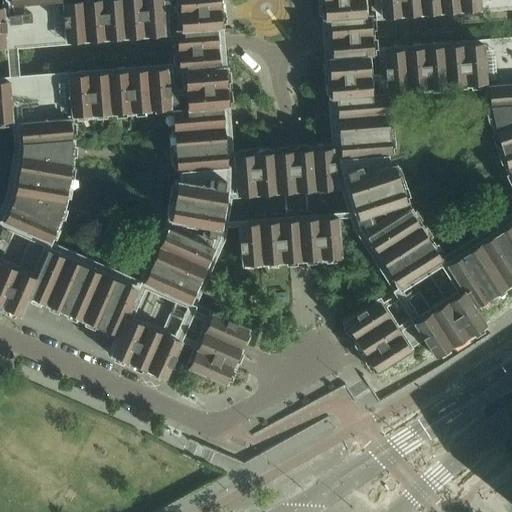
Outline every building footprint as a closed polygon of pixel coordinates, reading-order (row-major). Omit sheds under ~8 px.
[(4,7),(0,7),(0,43),(6,43),(15,43),(56,39),(52,0),(6,0),(7,3),(12,3),(14,27),(5,28),(4,7)] [(164,30),(161,0),(92,0),(61,2),(64,38),(164,30)] [(215,0),(169,0),(172,30),(177,30),(179,51),(180,67),(175,67),(178,107),(174,108),(178,168),(224,165),(229,165),(221,63),(216,64),(215,48),(213,27),(218,27),(215,0)] [(324,0),(326,18),(331,18),(332,39),(334,55),(329,55),(337,156),(387,152),(383,91),(378,91),(374,51),(369,52),(368,36),(366,15),(371,14),(370,0),(324,0)] [(479,0),(378,0),(379,13),(480,5),(479,0)] [(511,40),(491,42),(494,82),(489,83),(491,104),(495,125),(507,162),(511,172),(511,40)] [(383,51),(385,87),(485,79),(483,43),(383,51)] [(67,76),(70,111),(70,112),(170,104),(167,68),(67,76)] [(61,199),(61,198),(68,161),(69,138),(67,116),(62,117),(59,76),(9,80),(9,81),(0,81),(0,117),(12,117),(11,96),(19,96),(21,120),(17,120),(18,141),(18,153),(22,153),(16,190),(11,189),(8,201),(0,219),(46,240),(55,220),(61,199)] [(288,151),(275,153),(232,156),(235,192),(292,187),(335,184),(332,148),(288,151)] [(389,161),(362,170),(359,162),(352,165),(352,163),(350,163),(350,165),(346,167),(346,165),(344,165),(344,167),(346,175),(359,214),(402,200),(389,161)] [(223,185),(222,185),(224,177),(223,177),(224,175),(221,174),(221,177),(217,176),(217,174),(215,173),(215,175),(208,174),(206,182),(178,177),(171,218),(216,226),(223,185)] [(406,208),(367,232),(363,235),(396,287),(439,259),(406,208)] [(295,220),(280,221),(237,224),(240,260),(298,256),(341,252),(338,216),(295,220)] [(511,217),(444,261),(462,290),(413,322),(435,356),(486,323),(475,307),(511,283),(511,217)] [(215,247),(169,226),(144,283),(191,303),(215,247)] [(180,340),(126,316),(140,285),(48,245),(34,277),(0,261),(0,306),(19,315),(27,297),(85,321),(116,335),(108,353),(164,378),(180,340)] [(375,298),(359,309),(341,321),(342,322),(373,370),(374,372),(408,350),(375,298)] [(251,327),(213,311),(188,367),(226,384),(227,382),(227,381),(243,344),(249,329),(250,329),(251,327)]
